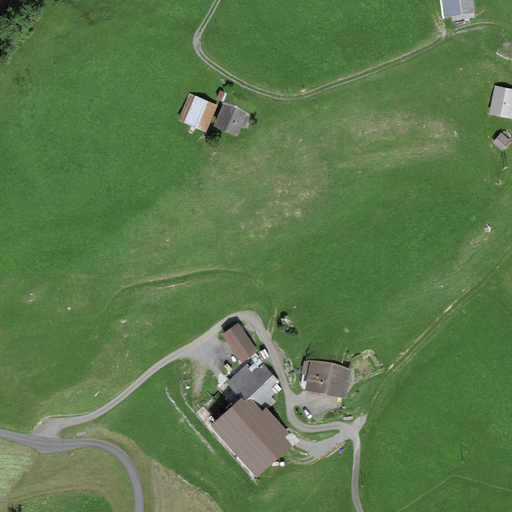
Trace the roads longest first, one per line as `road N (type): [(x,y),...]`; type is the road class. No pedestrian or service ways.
road 1 (track): [(511,42),(491,25),(455,30),(371,72),(293,98),(276,96),(199,52),(195,42),(218,0)]
road 2 (track): [(295,441),(328,442),(360,422),(390,369),(474,290)]
road 3 (unclassified): [(138,511),(132,470),(117,452),(0,432)]
